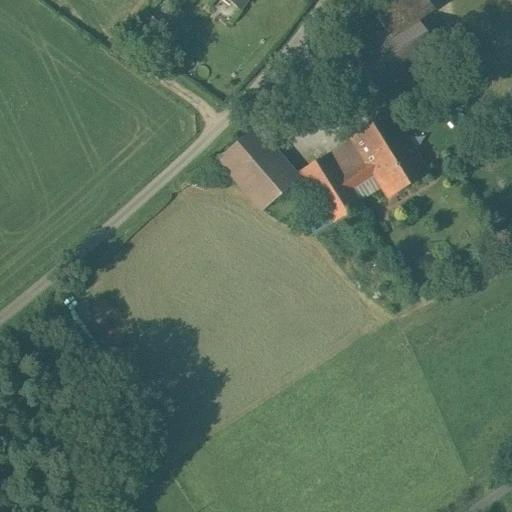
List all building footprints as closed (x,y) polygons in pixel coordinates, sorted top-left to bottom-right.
[(246,0),(228,0),(239,9),(246,0)] [(364,0),(384,30),(350,52),(378,95),(439,55),(417,21),(434,11),(426,0),(364,0)] [(350,192),(374,178),(387,199),(428,173),(392,115),(350,140),(363,162),(340,176),(350,192)] [(253,129),(218,159),(262,212),(298,180),(253,129)] [(350,192),(340,176),(327,155),(300,172),(322,207),(304,219),(315,236),(360,208),(350,192)]
